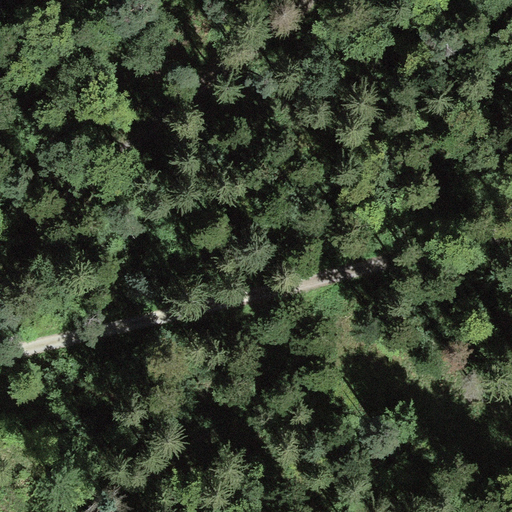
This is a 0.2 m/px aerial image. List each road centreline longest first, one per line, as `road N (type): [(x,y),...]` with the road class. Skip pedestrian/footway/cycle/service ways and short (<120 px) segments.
road 1 (track): [(0,354),(511,229)]
road 2 (track): [(0,231),(97,207),(183,173),(290,48),(315,0)]
